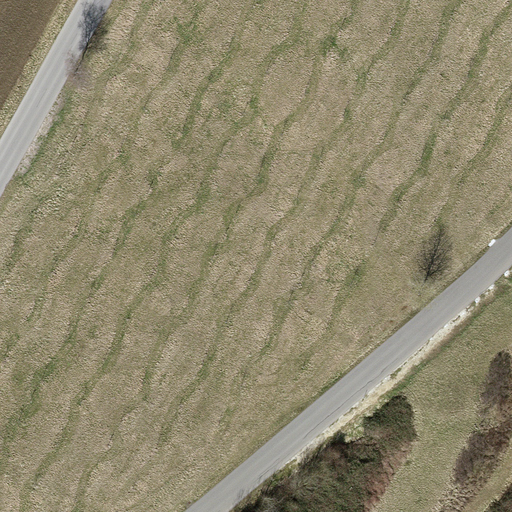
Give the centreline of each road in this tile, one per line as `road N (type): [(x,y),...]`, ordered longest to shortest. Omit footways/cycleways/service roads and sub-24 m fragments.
road 1 (tertiary): [(511,248),(206,511)]
road 2 (tertiary): [(0,170),(95,0)]
